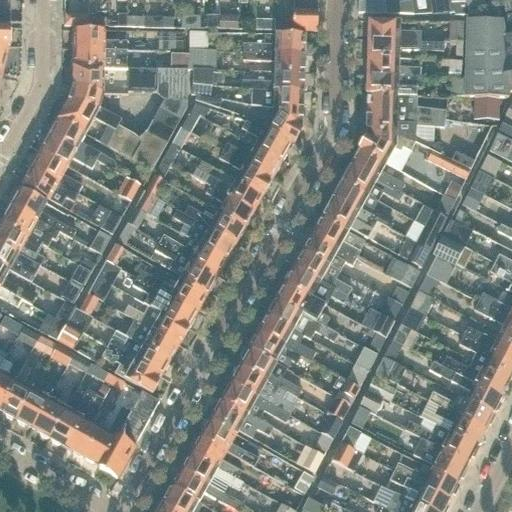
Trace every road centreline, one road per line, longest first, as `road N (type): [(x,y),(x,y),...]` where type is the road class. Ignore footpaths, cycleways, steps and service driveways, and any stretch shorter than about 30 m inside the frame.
road 1 (residential): [(346,0),(343,115),(123,508)]
road 2 (residential): [(0,152),(37,86),(40,0)]
road 3 (residential): [(123,508),(0,439)]
